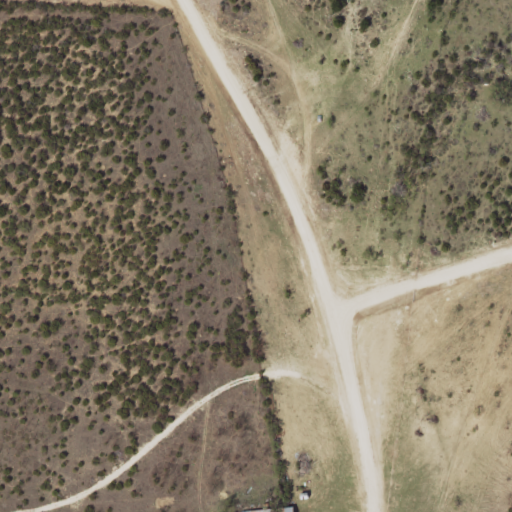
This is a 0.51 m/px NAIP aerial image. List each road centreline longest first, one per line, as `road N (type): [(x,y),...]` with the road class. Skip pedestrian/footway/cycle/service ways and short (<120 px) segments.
road 1 (residential): [(188,511),(323,470),(348,435),(358,279),(338,138),(291,0)]
road 2 (residential): [(141,0),(158,12),(208,88),(243,183),(253,364),(273,429),(323,470)]
